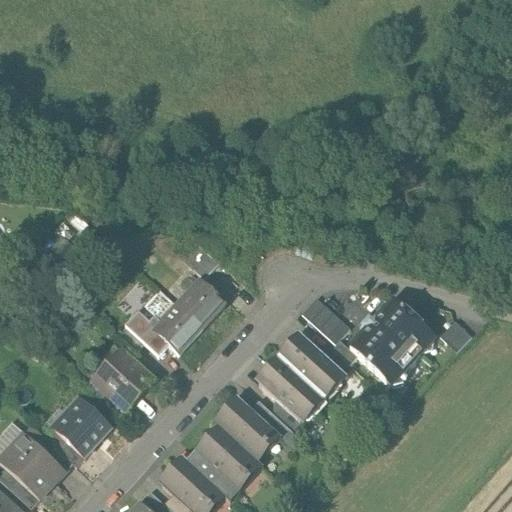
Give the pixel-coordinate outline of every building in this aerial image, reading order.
[(72,252),(61,242),(51,255),(62,264),(72,252)] [(183,264),(203,283),(219,265),(199,246),(183,264)] [(0,248),(0,266),(9,261),(0,248)] [(176,310),(202,333),(225,308),(200,285),(176,310)] [(179,359),(202,333),(176,310),(161,297),(146,313),(155,320),(150,326),(138,316),(125,331),(126,331),(144,347),(159,361),(169,350),(179,359)] [(316,301),(301,317),(335,348),(339,344),(350,332),(316,301)] [(368,333),(350,353),(357,360),(386,386),(398,373),(403,377),(423,356),(418,351),(430,338),(394,305),(376,324),(369,318),(360,326),(368,333)] [(455,325),(439,341),(456,356),(471,340),(455,325)] [(135,356),(144,347),(126,331),(118,339),(135,356)] [(281,365),(322,403),(332,391),(333,392),(338,392),(342,388),(341,384),(340,383),(343,380),(344,379),(326,363),(302,341),(281,365)] [(334,354),(349,368),(357,360),(350,353),(339,344),(335,348),(332,352),(334,354)] [(334,354),(326,363),(344,379),(343,380),(344,382),(353,372),(349,368),(334,354)] [(93,386),(126,416),(154,386),(121,356),(93,386)] [(259,388),(283,410),(300,426),(301,425),(303,423),(304,424),(308,424),(313,419),(312,415),(311,414),(322,403),(281,365),(259,388)] [(62,441),(84,462),(110,434),(78,404),(65,419),(68,421),(55,435),(62,441)] [(222,434),(258,468),(281,444),(277,440),(278,438),(251,413),(241,404),(217,430),(222,434)] [(281,444),(293,455),(303,445),(294,437),(275,419),(259,405),(251,413),(278,438),(277,440),(281,444)] [(275,419),(294,437),(303,427),(301,425),(300,426),(283,410),(275,419)] [(39,505),(65,477),(42,456),(13,428),(0,441),(0,468),(4,473),(39,505)] [(227,502),(231,506),(263,473),(258,468),(222,434),(198,460),(203,464),(195,473),(227,502)] [(76,471),(84,462),(62,441),(54,450),(73,468),(76,471)] [(65,477),(73,468),(54,450),(51,447),(42,456),(65,477)] [(217,511),(227,502),(195,473),(186,465),(163,490),(172,499),(186,511),(217,511)] [(0,477),(0,484),(29,511),(31,511),(39,505),(4,473),(0,477)] [(29,511),(0,484),(0,501),(12,511),(29,511)] [(153,498),(142,509),(144,511),(168,511),(164,508),(153,498)] [(168,511),(186,511),(172,499),(164,508),(168,511)] [(0,511),(12,511),(0,501),(0,511)]
